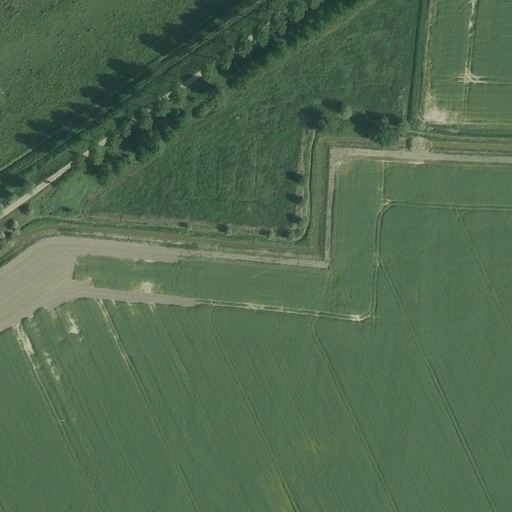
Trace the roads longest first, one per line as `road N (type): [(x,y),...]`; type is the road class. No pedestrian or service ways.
road 1 (track): [(0,241),(38,219),(295,239),(306,220),(311,131),(327,114),(511,139)]
road 2 (track): [(0,208),(305,0)]
